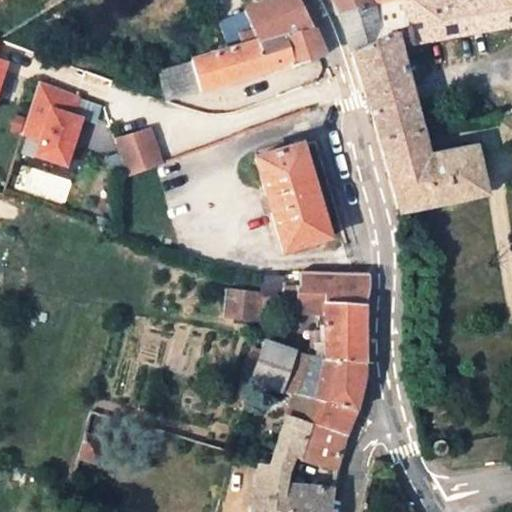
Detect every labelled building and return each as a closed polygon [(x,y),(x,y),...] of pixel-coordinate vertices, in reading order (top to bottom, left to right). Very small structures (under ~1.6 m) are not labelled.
[(233,37),(237,50),(312,30),(297,0),(271,0),(243,12),(244,34),(233,37)] [(330,0),(339,17),(399,0),(330,0)] [(366,97),(410,91),(399,47),(405,45),(407,55),(420,52),(418,43),(410,44),(400,0),(399,0),(339,17),(342,25),(347,39),(362,83),(366,97)] [(418,43),(458,35),(451,5),(449,0),(400,0),(410,44),(418,43)] [(511,0),(482,0),(466,3),(473,32),(511,24),(511,0)] [(458,35),(473,32),(466,3),(451,5),(458,35)] [(185,64),(200,92),(291,65),(322,56),(312,30),(237,50),(185,64)] [(291,65),(300,89),(328,80),(332,79),(322,56),(291,65)] [(167,102),(200,92),(185,64),(153,72),(167,102)] [(77,97),(38,83),(22,133),(41,139),(36,156),(65,165),(79,119),(71,118),(77,97)] [(366,97),(371,111),(414,105),(410,91),(366,97)] [(375,126),(379,142),(421,133),(414,105),(371,111),(375,126)] [(505,143),(511,141),(511,117),(500,120),(505,143)] [(128,176),(161,164),(149,129),(116,140),(128,176)] [(428,159),(421,133),(379,142),(393,193),(399,214),(485,195),(475,151),(428,159)] [(300,146),(256,160),(267,199),(261,201),(266,214),(271,213),(283,254),(328,240),(300,146)] [(347,273),(357,273),(354,260),(351,261),(346,262),(347,273)] [(322,331),(323,359),(364,364),(365,308),(369,292),(368,273),(357,273),(347,273),(301,273),(299,290),(289,289),(290,307),(297,307),(297,309),(318,309),(318,332),(322,331)] [(261,290),(282,290),(283,277),(262,278),(261,290)] [(224,319),(234,320),(237,291),(227,289),(224,319)] [(237,291),(234,320),(258,323),(261,295),(237,291)] [(284,296),(264,299),(266,309),(285,305),(284,296)] [(319,358),(323,359),(322,331),(318,332),(312,332),(313,358),(319,358)] [(280,392),(294,353),(264,342),(250,382),(280,392)] [(323,359),(319,358),(310,399),(318,401),(354,412),(364,371),(364,364),(323,359)] [(340,454),(345,434),(312,423),(318,401),(310,399),(293,394),(293,396),(276,450),(295,456),(336,468),(340,454)] [(354,412),(318,401),(312,423),(345,434),(354,412)] [(84,433),(77,459),(97,464),(104,439),(84,433)] [(276,450),(272,462),(271,466),(289,469),(295,456),(276,450)] [(287,485),(289,469),(271,466),(272,462),(261,459),(259,464),(252,511),(329,511),(333,489),(287,485)]
